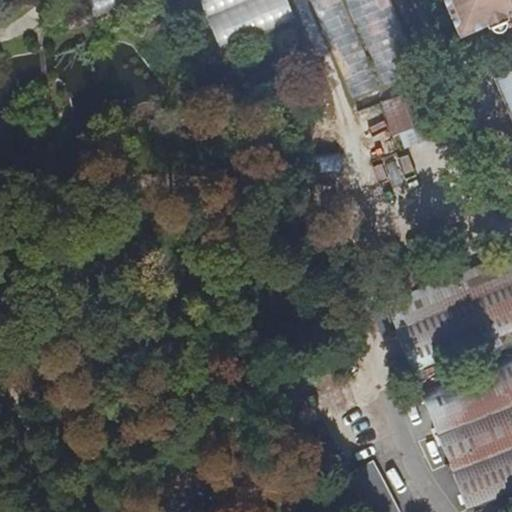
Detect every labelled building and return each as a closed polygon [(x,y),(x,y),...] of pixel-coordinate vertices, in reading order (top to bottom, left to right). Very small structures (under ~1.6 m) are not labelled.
[(286,0),(198,0),(217,48),(294,19),(286,0)] [(311,0),(321,26),(349,16),(343,0),(311,0)] [(511,0),(444,0),(461,37),(487,26),(489,30),(509,21),(506,17),(511,14),(511,0)] [(362,46),(337,55),(352,97),(377,89),(362,46)] [(511,76),(496,83),(511,120),(511,76)] [(389,135),(411,129),(402,94),(380,100),(389,135)] [(378,107),(360,110),(365,140),(383,137),(378,107)] [(413,377),(511,336),(511,256),(386,305),(413,377)] [(511,357),(419,393),(463,511),(466,511),(511,494),(511,357)] [(400,511),(373,459),(343,475),(361,511),(400,511)]
